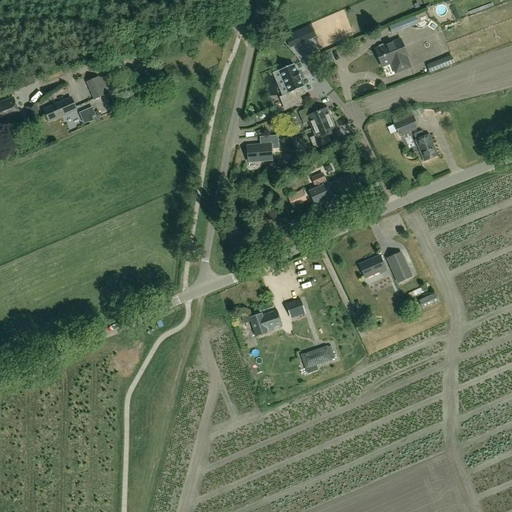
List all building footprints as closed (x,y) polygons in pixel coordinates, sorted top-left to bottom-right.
[(410,27),(407,19),(398,23),(401,31),(410,27)] [(314,38),(309,27),(303,29),(308,40),(314,38)] [(288,48),(294,45),(289,34),(284,37),(288,48)] [(380,66),(389,62),(394,72),(409,65),(405,55),(406,55),(398,37),(383,44),(380,43),(377,44),(376,47),(373,48),(380,66)] [(316,58),(320,68),(333,62),(329,52),(316,58)] [(429,74),(454,64),(450,55),(426,65),(429,74)] [(404,67),(406,72),(420,67),(418,62),(404,67)] [(293,64),(279,71),(289,94),(289,93),(292,99),(283,103),(285,109),(301,103),(298,96),(304,94),(301,88),(303,88),(300,80),(301,80),(298,72),(297,72),(293,64)] [(100,78),(107,94),(119,89),(113,73),(100,78)] [(107,94),(99,77),(86,82),(94,100),(107,94)] [(24,98),(44,96),(42,83),(23,86),(24,98)] [(0,102),(0,123),(20,116),(13,98),(0,102)] [(71,99),(44,111),(49,123),(76,111),(71,99)] [(41,116),(36,104),(25,108),(30,120),(41,116)] [(316,105),(299,112),(303,123),(308,121),(312,128),(332,120),(327,108),(319,112),(316,105)] [(418,128),(413,118),(424,113),(422,107),(409,109),(391,117),(399,136),(418,128)] [(92,108),(79,114),(84,124),(97,119),(92,108)] [(446,121),(442,112),(440,113),(439,109),(434,111),(440,123),(446,121)] [(372,116),(375,123),(389,117),(387,110),(372,116)] [(329,135),(337,131),(332,120),(312,128),(315,136),(310,138),(315,149),(332,142),(329,135)] [(438,156),(429,134),(424,137),(422,131),(413,135),(416,140),(415,141),(424,162),(438,156)] [(271,160),(270,152),(272,149),(278,148),(277,135),(264,136),(265,144),(246,146),(248,162),(271,160)] [(328,160),(322,162),(324,168),(330,166),(328,160)] [(323,187),(321,183),(326,181),(322,172),(311,177),(315,185),(317,190),(310,193),(314,203),(328,197),(323,187)] [(342,182),(336,185),(332,186),(335,194),(339,192),(339,193),(359,185),(354,176),(345,179),(346,181),(342,182)] [(357,179),(360,186),(368,183),(365,176),(357,179)] [(302,191),(287,197),(291,206),(306,200),(302,191)] [(412,277),(401,253),(394,256),(386,259),(387,260),(393,274),(397,284),(412,277)] [(378,271),(379,273),(385,270),(379,255),(358,264),(364,277),(378,271)] [(358,281),(347,285),(349,290),(360,285),(358,281)] [(419,301),(422,308),(437,302),(434,294),(419,301)] [(298,299),(285,304),(290,318),(303,313),(298,299)] [(249,318),(255,336),(267,331),(267,330),(280,325),(275,310),(261,315),(261,314),(249,318)] [(301,356),(306,370),(332,361),(331,360),(335,359),(331,346),(301,356)] [(261,356),(264,380),(275,378),(272,355),(261,356)] [(251,380),(259,377),(254,360),(245,363),(251,380)]
